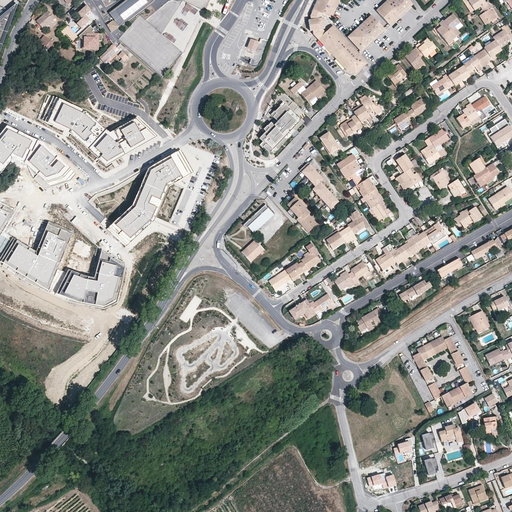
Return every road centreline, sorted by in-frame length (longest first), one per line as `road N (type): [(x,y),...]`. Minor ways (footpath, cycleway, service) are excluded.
road 1 (residential): [(511,114),(481,83),(382,155),(377,167),(404,211),(402,222),(272,308)]
road 2 (secondary): [(0,499),(95,398),(171,287)]
road 3 (track): [(357,481),(324,501),(291,448),(215,511)]
road 4 (residential): [(511,214),(344,313)]
road 5 (residential): [(379,361),(511,278)]
road 6 (residential): [(348,92),(444,0)]
road 7 (residential): [(103,183),(56,141),(0,114)]
road 8 (residential): [(394,500),(511,458)]
